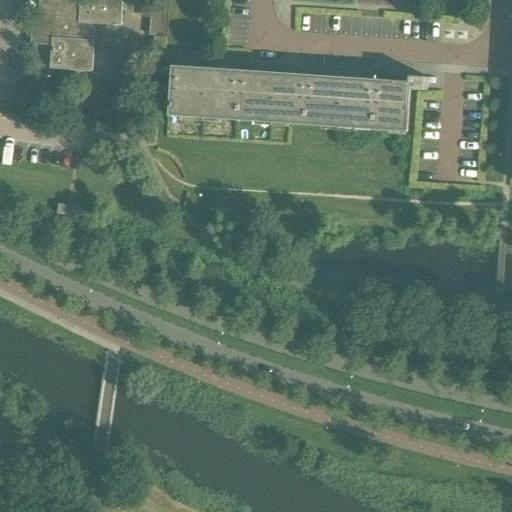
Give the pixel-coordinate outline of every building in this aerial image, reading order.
[(52,45),(50,68),(92,71),(94,41),(93,41),(94,23),(121,25),(122,0),(39,0),(38,19),(33,19),(31,44),(52,45)] [(166,7),(151,6),(149,35),(164,36),(166,7)] [(153,49),(154,49),(165,50),(167,38),(155,37),(153,49)] [(172,72),(169,115),(407,131),(410,89),(418,90),(427,91),(428,77),(375,74),(374,86),(172,72)] [(57,214),(67,215),(81,217),(82,207),(76,206),(66,205),(59,204),(57,214)]
